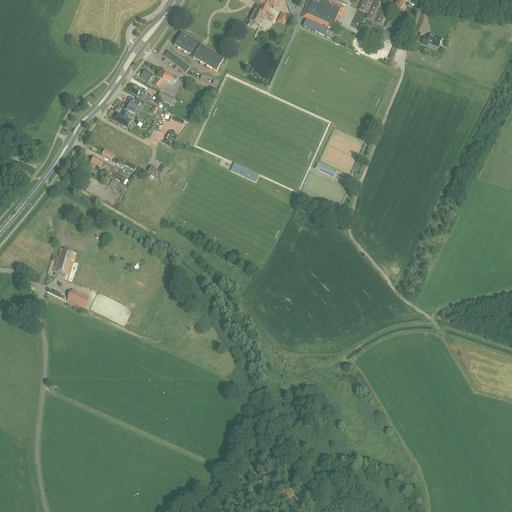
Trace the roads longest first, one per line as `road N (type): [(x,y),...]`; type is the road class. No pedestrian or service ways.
road 1 (track): [(404,67),(346,232),(425,315),(511,288)]
road 2 (unclassified): [(0,270),(42,292),(38,457),(47,511)]
road 3 (track): [(44,386),(240,478),(255,511)]
road 4 (secondary): [(0,231),(139,47)]
